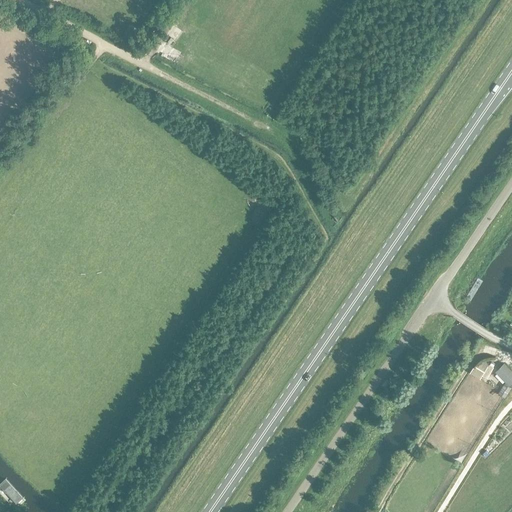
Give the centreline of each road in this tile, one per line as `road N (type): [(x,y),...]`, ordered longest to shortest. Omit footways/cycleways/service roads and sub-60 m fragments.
road 1 (primary): [(511,71),(209,511)]
road 2 (unclassified): [(288,511),(511,184)]
road 3 (unclassified): [(153,70),(13,0)]
road 4 (track): [(264,125),(153,70)]
road 5 (track): [(334,220),(288,142),(264,125)]
